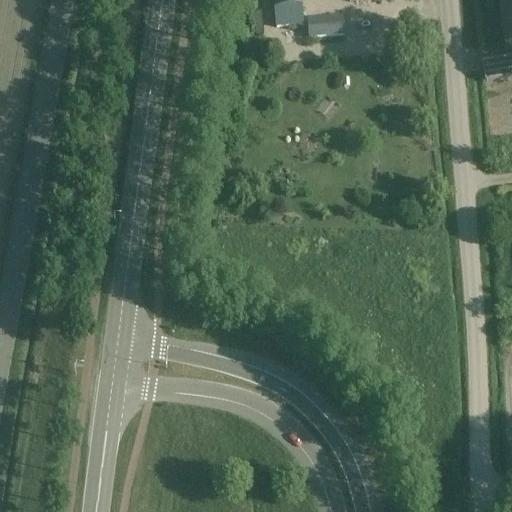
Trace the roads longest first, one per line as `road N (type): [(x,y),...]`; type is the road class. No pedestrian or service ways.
road 1 (unclassified): [(479,511),(482,408),(449,0)]
road 2 (unclassified): [(0,354),(60,0)]
road 3 (tertiary): [(117,345),(160,0)]
road 4 (motorway): [(361,511),(334,439),(283,390),(207,361),(117,345)]
road 5 (motorway): [(112,380),(219,392),(266,408),(323,465),(339,511)]
road 6 (tertiary): [(97,511),(112,380)]
